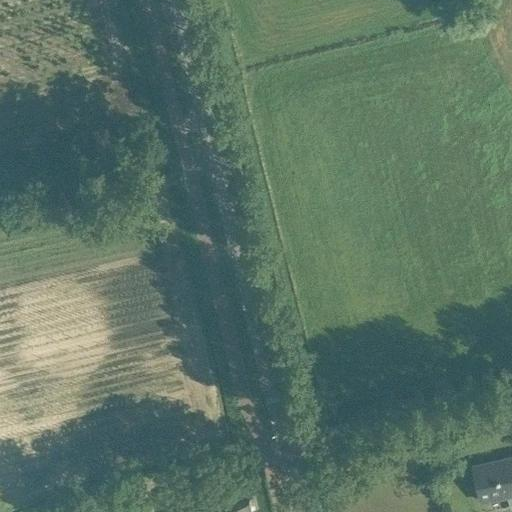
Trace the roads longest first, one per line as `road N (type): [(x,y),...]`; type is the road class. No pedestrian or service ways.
road 1 (tertiary): [(287,443),(177,0)]
road 2 (unclassified): [(287,443),(511,388)]
